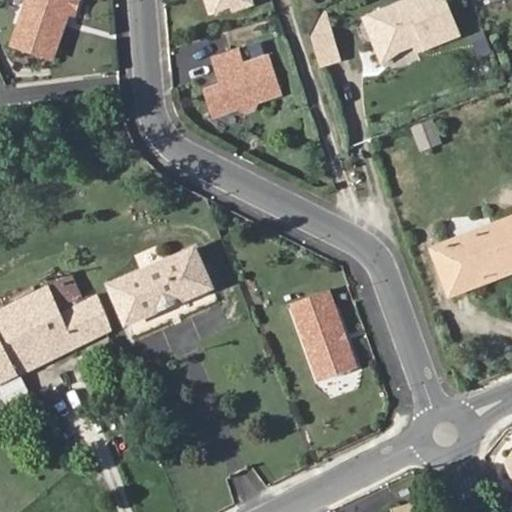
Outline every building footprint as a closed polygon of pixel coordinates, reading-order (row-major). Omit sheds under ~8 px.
[(64,8),(68,10),(70,5),(77,7),(79,0),(26,0),(13,43),(53,56),(65,20),(61,19),(64,8)] [(210,0),(202,0),(207,13),(214,10),(210,0)] [(229,6),(246,0),(210,0),(214,10),(229,6)] [(250,6),(248,0),(246,0),(229,6),(230,12),(250,6)] [(445,0),(412,0),(374,14),(383,39),(404,49),(419,43),(421,48),(458,36),(445,0)] [(337,64),(320,12),(310,36),(321,69),(337,64)] [(374,14),(369,16),(386,64),(404,49),(383,39),(374,14)] [(213,118),(282,97),(270,58),(246,66),(241,50),(212,59),(221,86),(204,91),(213,118)] [(419,150),(443,144),(436,118),(411,125),(419,150)] [(511,218),(433,249),(449,292),(511,267),(511,218)] [(191,250),(109,286),(125,323),(208,286),(191,250)] [(47,287),(0,310),(0,380),(14,373),(108,326),(95,296),(73,305),(66,288),(72,285),(67,274),(45,283),(47,287)] [(311,294),(275,309),(306,384),(342,370),(311,294)] [(23,390),(14,373),(0,380),(0,397),(4,399),(23,390)] [(511,453),(502,467),(511,490),(511,453)]
